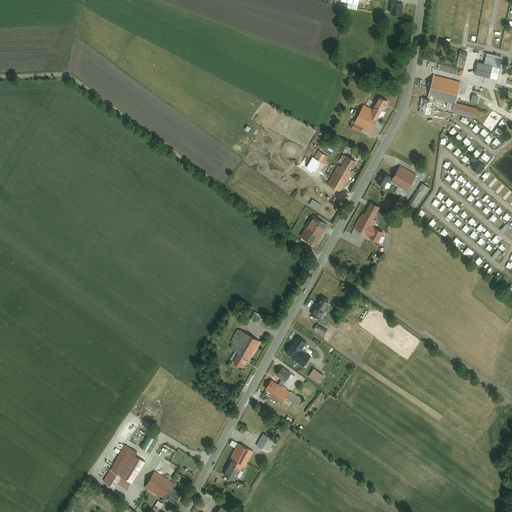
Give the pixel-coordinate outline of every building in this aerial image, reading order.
[(401,15),(403,3),(391,1),(389,13),(401,15)] [(468,52),(460,50),(458,56),(466,58),(468,52)] [(491,71),(498,73),(501,61),(486,57),(484,63),(477,61),(475,74),(490,78),(491,71)] [(461,82),(434,75),(427,100),(423,98),(419,112),(429,115),(433,98),(447,101),(445,109),(475,117),(478,108),(455,103),(461,82)] [(363,128),(369,131),(386,100),(379,97),(372,109),(364,104),(351,127),(360,132),(363,128)] [(453,127),(449,132),(453,136),(458,131),(453,127)] [(489,135),(485,139),(489,143),(493,138),(489,135)] [(496,146),(500,141),(497,138),(492,142),(496,146)] [(447,146),(451,150),(455,145),(451,141),(447,146)] [(454,153),(458,156),(462,151),(458,148),(454,153)] [(326,160),(328,157),(318,151),(308,168),(314,172),(321,161),(326,165),(328,161),(326,160)] [(327,184),(341,192),(352,172),(349,170),(355,161),(346,156),(341,165),(339,164),(327,184)] [(416,175),(400,166),(391,182),(408,191),(416,175)] [(375,182),(384,187),(387,182),(389,183),(393,177),(381,171),(375,182)] [(448,174),(444,179),(449,183),(453,178),(448,174)] [(422,182),(411,200),(412,200),(410,205),(416,209),(429,187),(422,182)] [(477,195),(481,191),(476,187),(472,192),(477,195)] [(321,204),(312,199),(309,204),(317,209),(321,204)] [(495,209),(498,206),(491,201),(489,204),(495,209)] [(369,202),(363,214),(361,213),(353,228),(368,236),(368,237),(378,242),(383,232),(373,227),(376,221),(372,219),(379,207),(369,202)] [(490,218),(494,222),(498,217),(494,213),(490,218)] [(300,237),(315,246),(329,224),(314,214),(300,237)] [(511,218),(506,214),(503,218),(510,223),(511,219),(511,218)] [(500,230),(503,232),(509,225),(506,222),(500,230)] [(468,256),(472,251),(468,247),(463,252),(468,256)] [(496,251),(493,254),(499,259),(502,255),(496,251)] [(319,319),(328,300),(321,296),(312,314),(319,319)] [(250,320),(258,323),(262,317),(254,313),(250,320)] [(327,329),(317,324),(314,330),(324,335),(327,329)] [(250,360),(261,341),(240,329),(229,348),(237,353),(232,362),(242,368),(248,359),(250,360)] [(310,355),(302,349),(306,342),(296,335),(285,353),(291,357),(291,358),(303,366),(310,355)] [(287,386),(294,376),(281,367),(276,375),(281,379),(278,384),(271,380),(265,389),(271,393),(270,395),(281,404),(289,392),(286,389),(287,388),(283,385),(284,384),(287,386)] [(324,375),(313,368),(308,376),(319,383),(324,375)] [(162,392),(173,377),(170,375),(159,390),(162,392)] [(265,393),(261,396),(266,402),(270,399),(265,393)] [(274,440),(263,434),(257,444),(269,451),(274,440)] [(245,466),(253,451),(239,443),(222,474),(234,481),(242,465),(245,466)] [(144,461),(134,455),(136,451),(129,447),(113,471),(131,482),(144,461)] [(110,469),(103,480),(114,487),(117,483),(127,489),(131,482),(110,469)] [(176,483),(155,471),(145,487),(166,500),(176,483)] [(160,508),(163,503),(158,500),(155,505),(160,508)]
